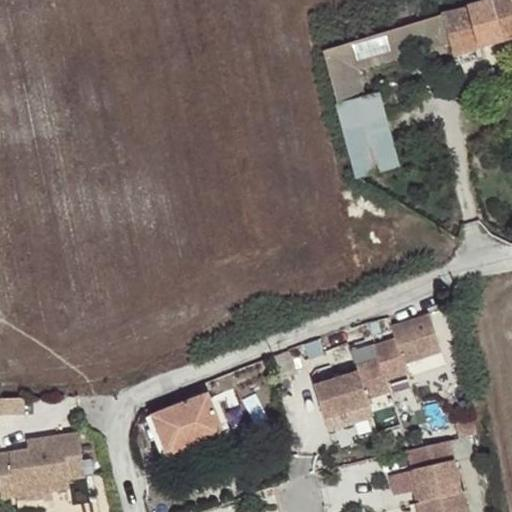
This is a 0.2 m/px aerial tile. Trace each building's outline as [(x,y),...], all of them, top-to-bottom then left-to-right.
[(475,49),(511,37),(511,0),(490,0),(484,2),(467,7),(467,10),(392,31),(401,59),(412,56),(449,45),(456,66),(477,60),(475,49)] [(355,74),(401,59),(392,31),(323,52),(337,104),(361,97),(355,74)] [(337,104),(358,177),(398,166),(377,93),(361,97),(337,104)] [(446,353),(411,361),(413,372),(453,362),(441,310),(436,311),(446,353)] [(439,351),(428,314),(390,326),(393,339),(372,345),(377,358),(353,366),(355,372),(312,385),(322,418),(366,404),(364,399),(388,391),(384,379),(405,373),(402,363),(439,351)] [(288,349),(270,356),(273,376),(292,372),(288,349)] [(207,394),(149,415),(166,458),(196,446),(194,438),(221,428),(207,394)] [(366,404),(322,418),(326,430),(370,416),(366,404)] [(453,423),(456,438),(475,434),(472,418),(453,423)] [(29,456),(0,461),(0,489),(3,506),(70,494),(69,485),(86,482),(79,439),(45,445),(46,454),(29,456)] [(46,454),(45,445),(28,448),(29,456),(46,454)] [(452,460),(410,470),(418,503),(426,501),(428,511),(467,511),(462,491),(460,491),(452,460)] [(428,511),(426,501),(418,503),(414,503),(415,511),(428,511)]
